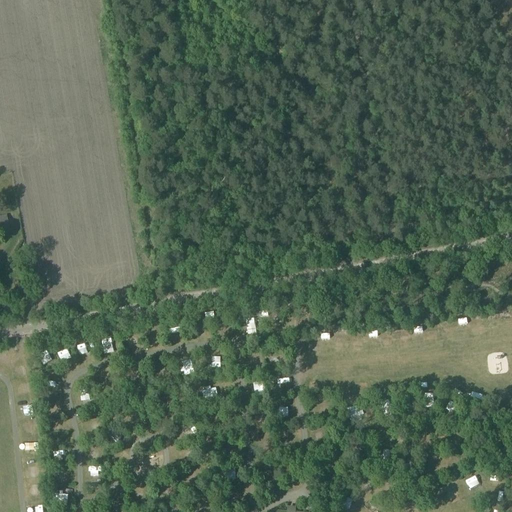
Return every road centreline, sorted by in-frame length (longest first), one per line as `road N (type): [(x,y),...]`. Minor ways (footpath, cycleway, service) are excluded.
road 1 (unclassified): [(0,334),(511,239)]
road 2 (track): [(395,233),(351,0)]
